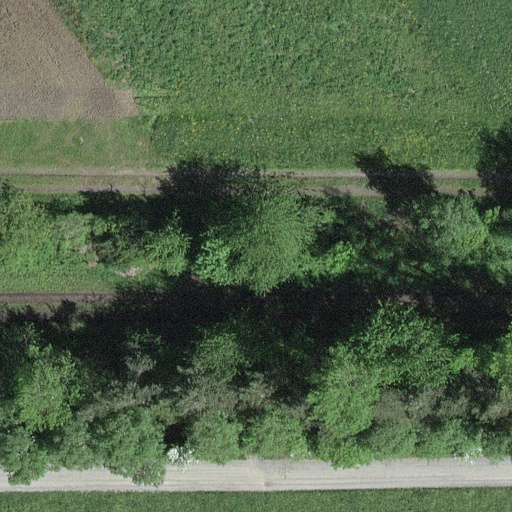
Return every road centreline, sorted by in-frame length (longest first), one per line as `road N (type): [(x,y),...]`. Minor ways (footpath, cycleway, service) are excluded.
road 1 (track): [(0,172),(511,176)]
road 2 (track): [(0,482),(511,480)]
